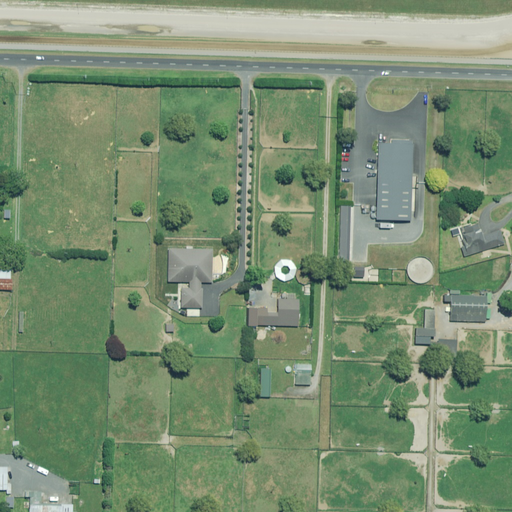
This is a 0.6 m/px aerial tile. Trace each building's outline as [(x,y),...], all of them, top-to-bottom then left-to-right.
[(392,144),(379,143),(377,220),(411,221),(411,211),(414,211),(415,192),(412,192),(413,141),(392,140),(392,144)] [(356,206),(341,206),(340,260),(354,261),(356,206)] [(483,236),(478,222),(452,230),(454,237),(461,234),(462,239),(465,238),(466,243),(464,244),(465,249),(462,250),(464,257),(506,244),(501,230),(483,236)] [(212,282),(213,249),(169,248),(168,282),(190,282),(190,288),(182,288),(182,307),(203,308),(203,287),(202,287),(202,282),(212,282)] [(411,278),(412,280),(414,281),(416,282),(418,283),(421,283),(423,283),(426,283),(428,282),(430,281),(431,279),(433,277),(434,275),(435,273),(435,270),(435,268),(435,266),(434,264),(432,262),(431,260),(429,258),(427,257),(425,256),(422,256),(420,256),(418,257),(415,258),(413,259),(412,260),(410,262),(409,264),(408,267),(408,269),(408,271),(409,274),(409,276),(411,278)] [(365,266),(355,266),(355,277),(364,278),(365,266)] [(13,270),(0,269),(0,289),(12,290),(13,270)] [(451,321),(487,322),(487,315),(487,296),(445,295),(445,302),(451,302),(451,314),(451,321)] [(298,326),(300,300),(279,299),(278,313),(268,312),(268,308),(248,308),(248,324),(273,325),(298,326)] [(436,309),(426,309),(425,328),(416,328),(416,336),(435,336),(436,309)] [(439,339),(439,343),(431,342),(430,362),(456,363),(458,340),(439,339)] [(312,365),(297,364),(296,390),(306,390),(306,384),(311,385),(312,365)] [(272,369),(262,369),(261,396),(271,397),(272,369)] [(8,467),(0,467),(0,489),(8,490),(8,493),(12,494),(12,484),(8,484),(8,467)] [(61,511),(61,506),(42,506),(42,492),(26,491),(26,497),(31,497),(30,511),(61,511)]
